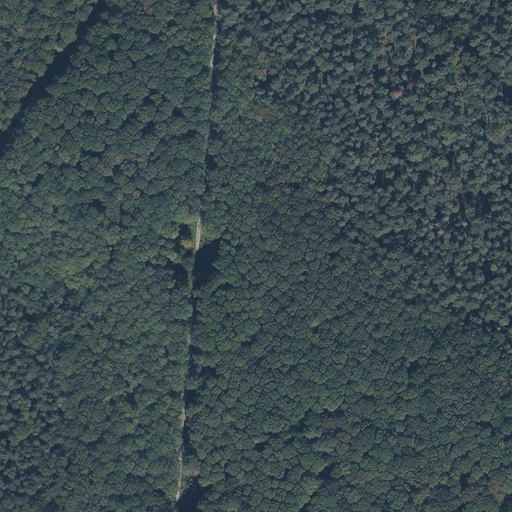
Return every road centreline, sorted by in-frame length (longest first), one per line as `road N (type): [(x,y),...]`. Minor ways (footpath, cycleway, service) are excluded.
road 1 (track): [(215,0),(177,511)]
road 2 (track): [(0,141),(104,0)]
